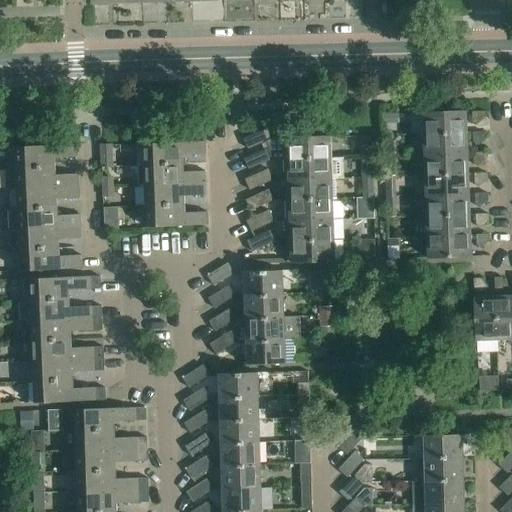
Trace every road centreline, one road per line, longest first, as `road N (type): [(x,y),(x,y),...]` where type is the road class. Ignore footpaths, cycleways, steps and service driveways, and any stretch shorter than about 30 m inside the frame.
road 1 (secondary): [(0,64),(488,53)]
road 2 (residential): [(132,266),(88,242),(81,121)]
road 3 (residential): [(179,265),(206,263),(220,242),(216,135)]
road 4 (residential): [(170,511),(164,375)]
road 5 (residential): [(164,375),(134,362),(132,266)]
